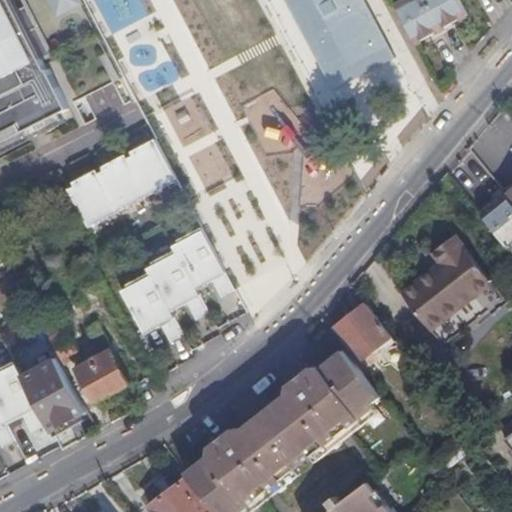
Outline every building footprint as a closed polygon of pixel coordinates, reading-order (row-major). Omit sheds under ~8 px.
[(0,0),(0,145),(73,109),(53,69),(51,70),(45,57),(52,54),(25,0),(0,0)] [(90,18),(80,0),(28,0),(48,39),(90,18)] [(393,57),(363,0),(291,0),(336,86),(393,57)] [(427,0),(407,0),(399,5),(418,41),(443,28),(427,0)] [(427,0),(443,28),(470,13),(462,0),(427,0)] [(202,67),(231,50),(210,15),(181,32),(202,67)] [(292,129),(246,150),(268,196),(313,174),(292,129)] [(77,184),(72,187),(91,225),(181,181),(158,137),(133,150),(135,154),(130,157),(128,153),(103,165),(105,169),(100,172),(98,168),(75,180),(77,184)] [(238,291),(205,228),(180,241),(182,243),(176,247),(178,251),(155,263),(156,265),(150,268),(152,273),(129,285),(130,287),(124,291),(147,335),(164,326),(173,345),(187,338),(173,310),(189,301),(198,320),(212,313),(199,287),(214,279),(224,299),(238,291)] [(456,235),(455,236),(434,252),(446,268),(440,273),(436,268),(404,293),(433,331),(493,283),(494,282),(456,235)] [(492,315),(508,302),(493,283),(433,331),(444,345),(489,310),(492,315)] [(388,341),(391,345),(397,340),(367,302),(336,326),(362,361),(388,341)] [(68,328),(49,339),(59,356),(64,365),(82,354),(68,328)] [(99,400),(133,382),(105,330),(95,336),(105,354),(81,367),(99,400)] [(325,371),(323,372),(361,420),(376,407),(374,404),(383,397),(369,380),(345,349),(322,367),(325,371)] [(33,389),(53,426),(88,407),(64,365),(59,356),(48,363),(56,377),(33,389)] [(0,437),(11,459),(25,452),(10,422),(25,414),(37,438),(55,429),(53,426),(33,389),(19,364),(0,372),(0,437)] [(307,395),(305,396),(334,433),(336,431),(330,423),(338,417),(348,430),(361,420),(323,372),(315,378),(311,373),(305,373),(299,378),(298,384),(307,395)] [(369,380),(383,397),(388,404),(398,397),(379,373),(369,380)] [(289,393),(274,405),(315,456),(329,444),(325,439),(334,433),(305,396),(297,403),(289,393)] [(211,454),(188,472),(216,510),(218,511),(243,511),(265,495),(255,482),(263,476),(269,484),(280,475),(284,480),(299,468),(296,465),(311,453),(314,457),(315,456),(274,405),(244,428),(251,438),(241,446),(233,435),(226,434),(220,440),(219,446),(223,451),(213,458),(211,454)] [(218,511),(216,510),(213,511),(211,511),(186,480),(152,505),(156,511),(218,511)] [(394,511),(388,504),(384,507),(375,495),(378,492),(370,482),(348,499),(344,502),(339,495),(331,501),(337,508),(331,511),(394,511)]
